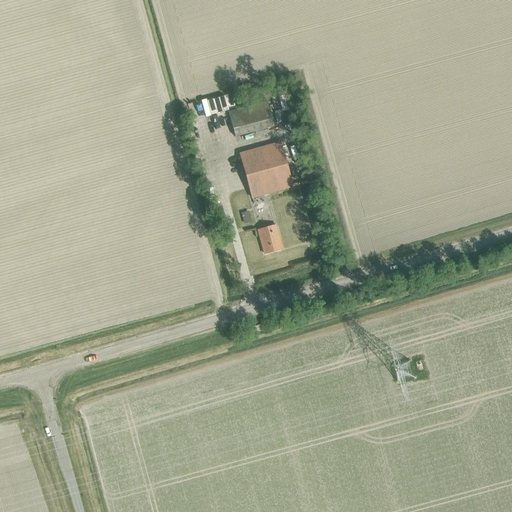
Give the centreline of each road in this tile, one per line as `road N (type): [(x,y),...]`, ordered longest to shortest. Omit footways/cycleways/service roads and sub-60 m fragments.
road 1 (unclassified): [(511,234),(35,373)]
road 2 (unclassified): [(72,511),(35,373)]
